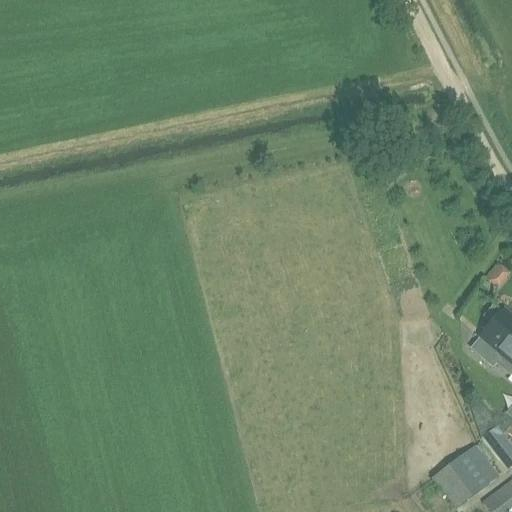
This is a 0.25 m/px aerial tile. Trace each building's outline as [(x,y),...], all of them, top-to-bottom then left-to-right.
[(500,284),(511,267),(498,258),(486,275),(500,284)] [(509,378),(511,373),(511,319),(503,311),(480,338),(482,339),(477,344),(476,344),(471,350),(492,367),(494,365),(509,378)] [(506,471),(511,467),(511,448),(495,428),(481,439),(506,471)] [(455,511),(488,487),(500,478),(475,447),(431,480),(455,511)] [(486,511),(509,511),(511,510),(511,480),(481,504),(486,511)]
